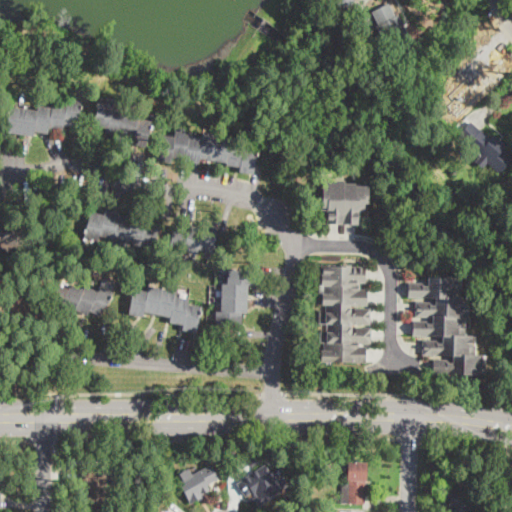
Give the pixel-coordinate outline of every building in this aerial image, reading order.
[(354,0),(344,10),(334,0),(354,0)] [(389,2),(396,17),(398,15),(414,47),(392,58),(377,27),(379,26),(372,11),(389,2)] [(81,102),(77,127),(63,125),(63,131),(49,129),(49,133),(35,131),(34,136),(6,132),(10,107),(37,111),(38,106),(51,108),(52,103),(66,105),(67,99),(81,102)] [(152,122),(145,147),(132,143),(133,140),(106,133),(107,128),(94,125),(101,100),(113,104),(112,108),(139,116),(138,119),(152,122)] [(481,130),(491,139),(494,136),(506,146),(503,149),(511,157),(511,161),(501,175),(487,163),(482,168),(476,162),(480,157),(458,137),(471,121),(481,130)] [(189,136),(202,138),(203,133),(231,137),(230,140),(244,142),(243,147),(257,149),(253,175),(239,173),(240,167),(227,165),(227,162),(200,158),(199,163),(185,161),(186,159),(172,157),(171,163),(157,161),(160,135),(174,137),(175,132),(189,134),(189,136)] [(430,144),(424,147),(420,141),(426,138),(430,144)] [(454,147),(447,157),(439,149),(446,140),(454,147)] [(368,185),(368,202),(364,202),(364,207),(358,207),(358,223),(326,222),(326,209),(321,209),(321,204),(322,204),(322,178),(345,178),(345,181),(354,181),(354,185),(368,185)] [(511,197),(511,201),(500,197),(504,188),(511,191),(511,197)] [(119,213),(117,219),(131,222),(132,218),(159,224),(153,248),(127,242),(125,247),(111,244),(113,239),(99,236),(98,240),(85,237),(91,213),(104,216),(105,210),(119,213)] [(26,232),(23,247),(13,246),(12,253),(0,251),(0,214),(19,218),(17,230),(26,232)] [(218,228),(215,239),(211,252),(198,249),(197,254),(184,250),(182,255),(168,251),(175,226),(189,230),(190,226),(203,229),(204,224),(218,228)] [(364,264),(364,269),(365,290),(367,290),(367,305),(348,306),(347,309),(370,309),(369,325),(348,324),(348,327),(370,328),(370,344),(357,343),(358,348),(366,347),(366,363),(316,362),(316,351),(323,351),(324,343),(320,342),(320,332),(326,332),(326,324),(321,323),(321,319),(319,319),(319,313),(325,313),(326,305),(318,304),(318,293),(324,293),(324,285),(321,285),(322,265),(334,265),(334,267),(350,266),(350,264),(364,264)] [(252,282),(252,285),(248,285),(247,313),(241,313),(241,327),(215,326),(216,312),(221,312),(222,284),(227,284),(228,270),(253,271),(252,282)] [(461,278),(460,294),(466,294),(466,305),(467,305),(467,317),(462,317),(462,324),(465,325),(465,333),(470,333),(470,336),(474,336),(474,343),(475,343),(475,353),(484,353),(483,374),(432,373),(432,358),(452,358),(452,354),(421,353),(422,338),(442,338),(442,335),(411,335),(411,319),(432,320),(432,316),(414,316),(415,300),(435,300),(435,297),(407,296),(408,281),(428,282),(428,275),(457,275),(457,278),(461,278)] [(56,284),(68,290),(70,285),(83,291),(85,286),(97,292),(100,287),(112,293),(102,316),(90,310),(88,315),(75,310),(73,315),(60,309),(58,313),(46,307),(56,284)] [(149,286),(176,292),(175,297),(188,300),(187,305),(201,308),(196,332),(192,331),(183,329),(184,325),(170,322),(171,317),(144,312),(143,317),(129,314),(134,289),(148,291),(149,286)] [(259,461),(251,467),(246,460),(255,454),(259,461)] [(366,483),(366,496),(365,504),(342,503),(342,484),(348,484),(348,462),(367,462),(366,483)] [(264,464),(270,473),(272,471),(279,481),(283,478),(289,487),(258,508),(252,499),(257,496),(255,494),(254,495),(252,492),(245,497),(236,484),(264,464)] [(210,465),(217,479),(206,485),(209,491),(202,494),(203,496),(190,504),(179,483),(183,481),(182,479),(185,477),(184,476),(187,474),(188,475),(191,473),(192,475),(210,465)] [(106,478),(106,483),(106,504),(88,503),(88,480),(81,480),(81,472),(106,472),(106,478)] [(477,482),(473,502),(470,511),(451,511),(453,505),(449,504),(451,495),(452,491),(455,491),(458,478),(477,482)]
